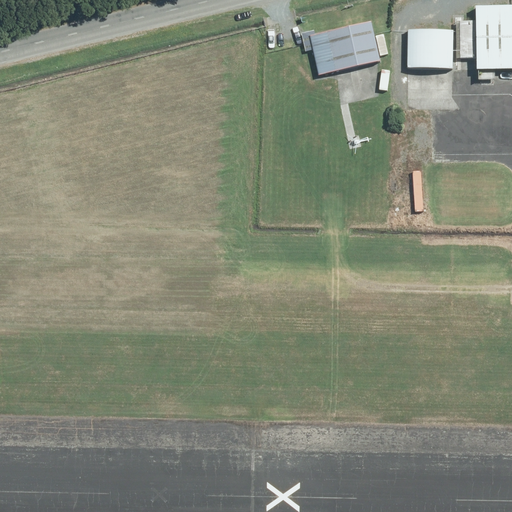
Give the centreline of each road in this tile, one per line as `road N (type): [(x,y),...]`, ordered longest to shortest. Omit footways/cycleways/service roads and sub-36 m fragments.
road 1 (unknown): [(511,140),(403,139),(397,10),(427,0)]
road 2 (secondary): [(0,52),(214,0)]
